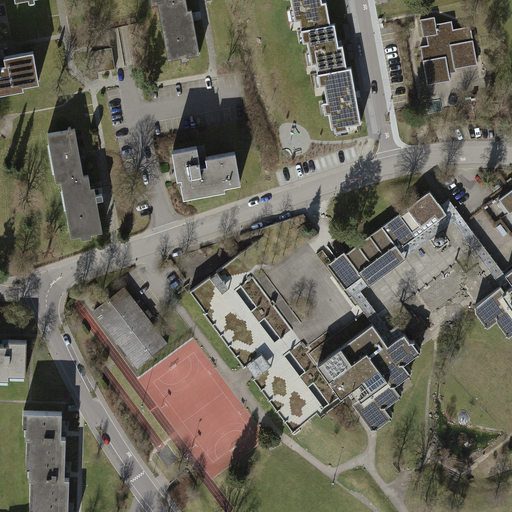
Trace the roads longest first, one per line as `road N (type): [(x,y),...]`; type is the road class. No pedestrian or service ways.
road 1 (residential): [(391,164),(64,275),(45,297)]
road 2 (residential): [(45,297),(89,402),(158,506)]
road 3 (residential): [(362,0),(391,164)]
road 4 (residential): [(511,156),(391,164)]
